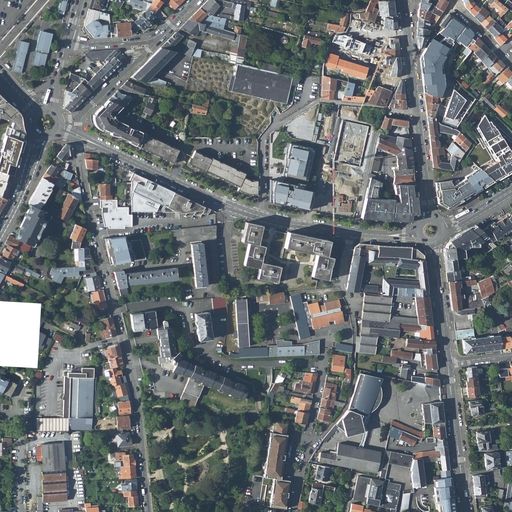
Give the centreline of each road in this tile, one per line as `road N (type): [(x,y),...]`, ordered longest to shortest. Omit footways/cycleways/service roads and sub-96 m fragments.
road 1 (residential): [(123,337),(86,196),(80,140)]
road 2 (secondary): [(407,30),(430,218)]
road 3 (residential): [(148,511),(123,337)]
road 4 (tertiary): [(257,214),(118,155)]
road 5 (secondary): [(448,365),(465,511)]
road 6 (residential): [(353,232),(340,284),(350,307),(352,359)]
road 7 (secondary): [(432,242),(448,365)]
